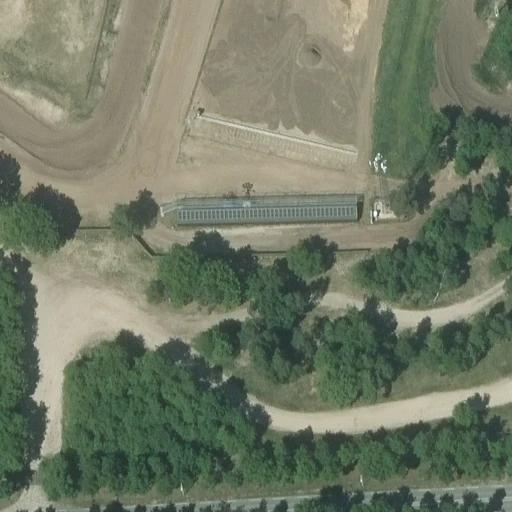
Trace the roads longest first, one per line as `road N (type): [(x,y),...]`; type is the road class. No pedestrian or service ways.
road 1 (track): [(511,390),(484,404),(289,426),(238,408),(108,313),(74,312),(53,321),(38,348),(32,511)]
road 2 (track): [(155,342),(302,299),(341,298),(415,319),(444,316),(511,280)]
road 3 (primary): [(310,511),(511,501)]
